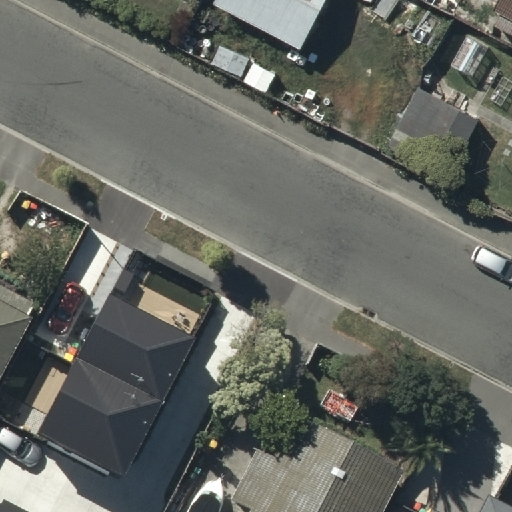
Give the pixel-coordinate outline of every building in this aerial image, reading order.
[(330,0),(223,0),(219,8),(302,52),(330,0)] [(511,0),(505,0),(497,16),(511,23),(511,0)] [(476,126),(419,95),(399,130),(456,162),(476,126)] [(0,341),(25,293),(0,279),(0,341)] [(109,296),(37,438),(119,479),(191,337),(109,296)] [(381,511),(397,482),(307,437),(286,477),(263,465),(240,510),(244,511),(381,511)]
